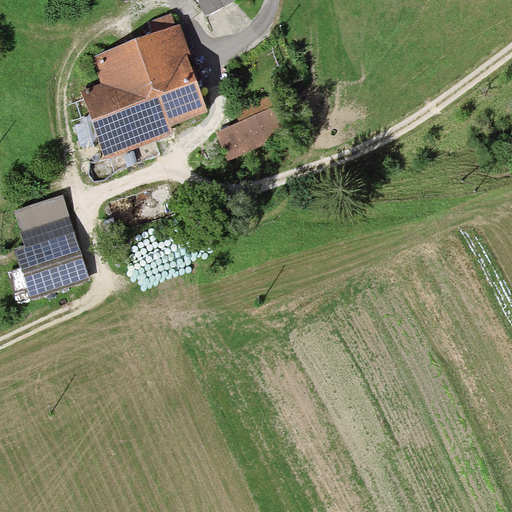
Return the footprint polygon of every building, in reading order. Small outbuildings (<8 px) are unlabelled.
[(232,0),(198,0),(206,16),(234,3),(232,0)] [(84,101),(104,157),(212,120),(180,29),(95,59),(106,93),(84,101)] [(236,115),(241,128),(265,118),(276,114),(271,101),(236,115)] [(241,128),(217,137),(227,160),(275,142),(265,118),(241,128)] [(12,248),(28,299),(89,281),(64,199),(15,213),(25,244),(12,248)]
